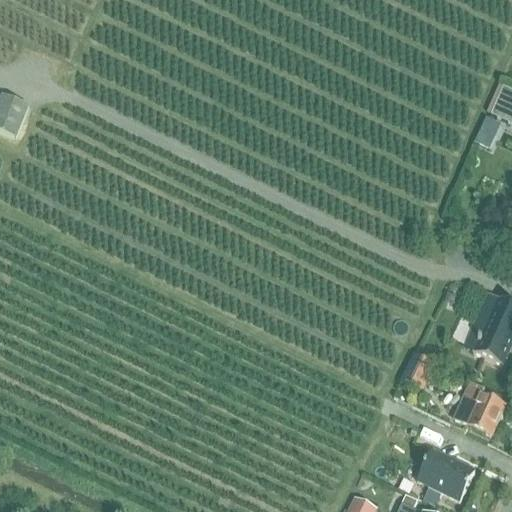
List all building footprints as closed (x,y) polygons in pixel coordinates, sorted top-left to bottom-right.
[(511,93),(502,89),(488,116),(511,128),(511,93)] [(0,136),(17,143),(29,110),(1,99),(0,101),(0,136)] [(486,121),(481,132),(495,139),(500,127),(486,121)] [(511,309),(486,298),(475,321),(477,327),(482,329),(470,357),(499,370),(506,355),(505,355),(510,344),(511,344),(511,341),(511,309)] [(419,394),(431,369),(410,359),(398,385),(419,394)] [(488,439),(502,410),(478,399),(480,395),(467,389),(451,422),(488,439)] [(431,456),(417,486),(459,506),(474,477),(431,456)] [(349,511),(372,511),(354,503),(349,511)]
